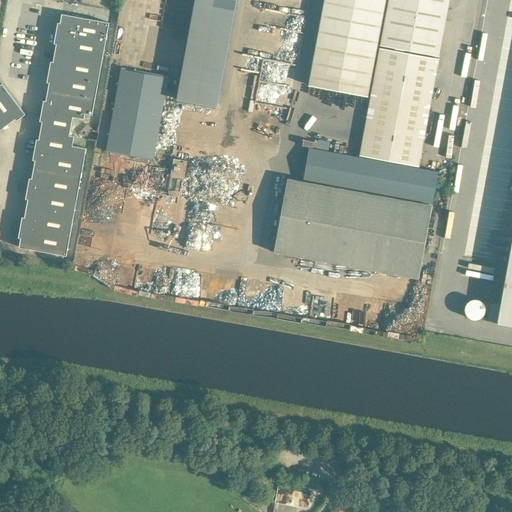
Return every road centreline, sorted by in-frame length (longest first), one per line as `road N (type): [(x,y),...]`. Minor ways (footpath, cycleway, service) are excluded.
road 1 (unknown): [(491,0),(444,296),(449,319),(464,333),(511,343)]
road 2 (unknown): [(468,0),(439,153)]
